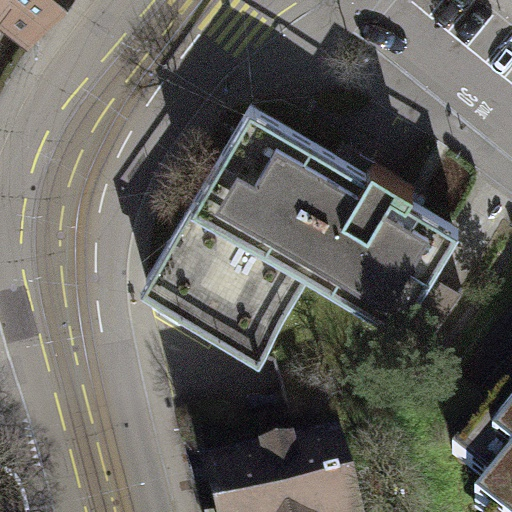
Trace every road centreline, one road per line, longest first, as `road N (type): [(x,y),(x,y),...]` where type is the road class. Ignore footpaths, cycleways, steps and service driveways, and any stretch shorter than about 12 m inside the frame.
road 1 (tertiary): [(192,0),(90,135),(65,205),(63,275),(86,395)]
road 2 (residential): [(358,0),(511,122)]
road 3 (tertiary): [(86,395),(116,511)]
